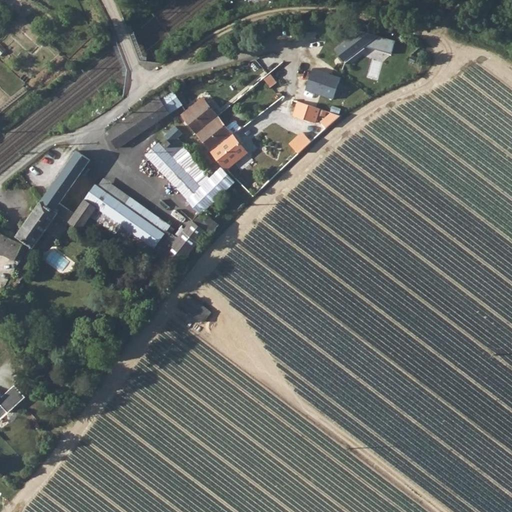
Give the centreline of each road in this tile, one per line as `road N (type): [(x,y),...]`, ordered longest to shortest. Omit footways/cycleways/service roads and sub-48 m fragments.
road 1 (track): [(7,511),(102,401),(227,231),(312,152),(420,83),(439,65),(446,33),(367,12),(286,8),(222,29),(80,139),(44,146),(0,181)]
road 2 (unknown): [(165,70),(285,40),(285,95)]
